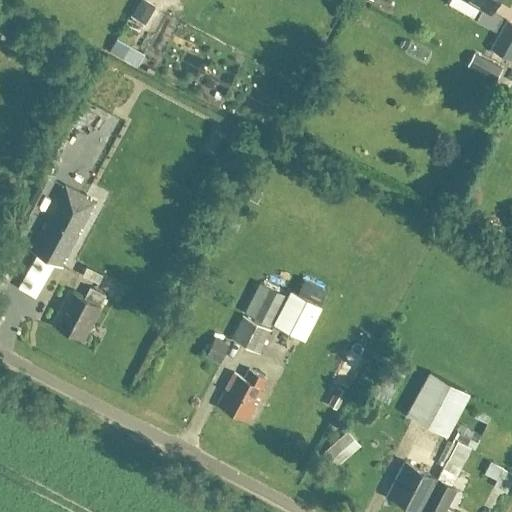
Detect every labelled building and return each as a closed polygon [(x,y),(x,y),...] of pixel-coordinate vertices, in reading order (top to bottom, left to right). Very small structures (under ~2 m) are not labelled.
[(491,12),(498,0),(466,0),(483,9),(476,21),(496,31),(503,19),(491,12)] [(131,46),(144,24),(130,15),(109,51),(137,67),(145,53),(131,46)] [(506,22),(491,49),(511,60),(511,23),(506,21),(506,22)] [(217,152),(226,136),(214,129),(205,146),(217,152)] [(134,236),(158,192),(130,177),(106,221),(134,236)] [(59,231),(77,197),(64,190),(47,224),(59,231)] [(14,216),(0,221),(0,255),(25,246),(14,216)] [(326,290),(304,279),(296,294),(291,292),(275,325),(302,339),(326,290)] [(287,294),(260,280),(245,311),(272,325),(287,294)] [(83,338),(105,295),(91,287),(85,298),(69,290),(52,323),(83,338)] [(258,351),(269,329),(243,317),(232,339),(258,351)] [(220,359),(227,345),(215,339),(208,353),(220,359)] [(261,389),(266,380),(247,370),(243,377),(234,373),(217,404),(247,421),(264,390),(261,389)] [(446,435),(469,393),(430,372),(407,414),(446,435)] [(339,438),(324,451),(336,465),(351,452),(339,438)] [(445,464),(437,478),(405,461),(388,495),(420,511),(421,511),(423,509),(428,511),(443,511),(456,488),(451,485),(471,447),(458,441),(446,464),(445,464)]
